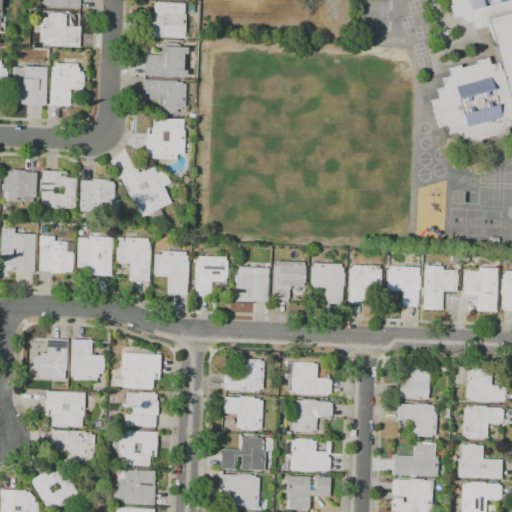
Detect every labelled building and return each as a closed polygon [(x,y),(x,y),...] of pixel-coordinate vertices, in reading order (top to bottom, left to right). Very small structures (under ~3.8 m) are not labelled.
[(53,8),(53,7),(46,6),(47,4),(43,4),(43,0),(83,0),(83,9),(53,8)] [(511,0),(449,0),(451,4),(447,5),(451,18),(459,16),(461,23),(470,21),(473,30),(489,25),(502,70),(499,71),(497,63),(488,65),(486,57),(475,60),(476,63),(459,68),(458,64),(446,68),(449,75),(440,78),(442,86),(434,88),(437,97),(431,99),(433,107),(429,108),(432,119),(436,118),(438,127),(444,125),(447,133),(454,131),(457,140),(465,137),(468,145),(479,141),(478,139),(494,135),(495,139),(509,135),(507,128),(511,126),(511,0)] [(148,36),(149,11),(156,11),(156,2),(157,2),(157,1),(187,2),(186,13),(187,13),(186,37),(148,36)] [(345,4),(344,20),(343,20),(343,35),(330,35),(329,38),(320,37),(321,25),(320,25),(320,18),(319,18),(320,3),(345,4)] [(41,44),(42,20),(45,20),(45,18),(49,18),(49,15),(52,15),(53,14),(64,14),(64,15),(68,15),(67,27),(82,28),(81,48),(50,47),(50,46),(44,46),(44,44),(41,44)] [(145,75),(146,54),(163,55),(163,43),(167,43),(167,42),(178,43),(178,44),(181,44),(181,45),(189,46),(188,76),(145,75)] [(0,61),(2,62),(2,66),(3,66),(3,70),(7,70),(7,73),(8,73),(7,87),(0,87),(0,61)] [(51,106),(53,73),(54,74),(54,68),(56,68),(56,64),(79,65),(79,69),(80,69),(80,73),(84,73),(84,76),(85,76),(85,87),(84,87),(84,90),(72,90),(72,107),(51,106)] [(49,68),(47,106),(19,105),(19,103),(15,102),(15,94),(13,94),(14,68),(25,68),(25,67),(49,68)] [(161,114),(161,102),(144,101),(145,80),(178,82),(178,83),(184,83),(184,85),(187,85),(186,109),(182,109),(182,110),(179,110),(179,114),(176,114),(176,115),(161,114)] [(149,158),(150,127),(156,127),(156,118),(187,119),(186,129),(188,129),(187,154),(180,153),(180,159),(149,158)] [(122,177),(144,166),(147,172),(155,168),(155,169),(156,168),(159,173),(163,172),(169,176),(173,183),(166,187),(174,203),(162,209),(166,217),(156,222),(152,214),(142,219),(122,177)] [(38,174),(37,199),(35,199),(35,203),(5,202),(5,191),(4,191),(5,175),(9,175),(9,171),(27,172),(27,173),(38,174)] [(42,210),(43,172),(68,173),(68,179),(77,179),(77,180),(78,180),(76,210),(61,209),(61,211),(42,210)] [(81,212),(83,182),(94,182),(94,180),(108,181),(108,183),(115,183),(115,184),(116,185),(115,205),(121,205),(120,214),(81,212)] [(35,274),(11,272),(12,267),(2,266),(2,265),(1,265),(2,229),(16,229),(16,235),(37,236),(35,274)] [(40,272),(42,247),(40,247),(41,237),(56,237),(55,242),(76,243),(76,254),(74,254),(74,255),(75,255),(74,271),(73,271),(73,273),(40,272)] [(78,268),(79,239),(90,239),(90,238),(114,238),(112,277),(89,276),(90,270),(79,269),(79,268),(78,268)] [(118,260),(119,239),(149,240),(149,244),(151,244),(150,250),(152,250),(150,282),(131,282),(131,265),(119,264),(119,260),(118,260)] [(156,277),(157,255),(164,256),(164,252),(189,253),(188,262),(190,262),(188,296),(168,295),(169,278),(156,277)] [(196,297),(197,279),(196,279),(196,266),(197,266),(197,261),(199,261),(199,258),(227,259),(227,262),(229,262),(228,279),(226,279),(226,283),(212,282),(212,297),(196,297)] [(274,302),(275,285),(274,284),(274,272),(276,273),(276,262),(306,263),(306,267),(307,267),(306,284),(305,284),(305,288),(291,287),(290,300),(289,300),(289,303),(274,302)] [(313,285),(314,268),(315,268),(315,264),(343,265),(343,269),(345,269),(345,274),(346,274),(345,288),(344,288),(343,302),(342,302),(342,304),(329,304),(330,302),(328,302),(328,289),(315,288),(315,285),(313,285)] [(350,305),(351,288),(349,288),(350,274),(351,275),(352,269),(354,269),(354,266),(381,267),(381,270),(383,270),(382,287),(381,287),(380,291),(366,291),(366,306),(350,305)] [(388,291),(389,271),(391,271),(391,267),(420,268),(420,277),(421,277),(421,290),(420,290),(419,305),(418,305),(417,308),(405,307),(405,305),(403,305),(404,292),(388,291)] [(424,311),(426,267),(444,268),(444,271),(458,272),(458,277),(459,277),(459,286),(457,286),(457,292),(444,292),(443,311),(424,311)] [(251,302),(251,290),(238,290),(238,288),(236,288),(236,277),(238,277),(238,275),(240,275),(240,268),(270,269),(269,302),(251,302)] [(465,295),(466,285),(465,284),(465,278),(466,278),(466,272),(480,272),(480,269),(499,270),(497,313),(478,312),(479,296),(465,295)] [(500,308),(500,293),(499,293),(499,279),(501,279),(501,274),(503,274),(503,270),(511,270),(511,310),(501,310),(501,308),(500,308)] [(64,381),(41,380),(41,376),(39,376),(40,372),(36,372),(36,369),(35,369),(35,365),(44,365),(45,339),(69,340),(67,377),(65,377),(64,381)] [(72,372),(73,340),(94,341),(93,356),(105,357),(105,360),(106,360),(105,371),(104,371),(104,375),(100,375),(100,379),(98,379),(98,382),(75,381),(75,378),(73,377),(73,372),(72,372)] [(113,387),(113,379),(124,380),(124,378),(123,378),(124,354),(162,356),(161,380),(154,380),(154,390),(124,389),(124,388),(113,387)] [(264,391),(260,391),(260,392),(255,392),(255,394),(241,393),(241,392),(227,391),(227,388),(224,388),(225,376),(240,377),(240,360),(262,361),(261,362),(265,362),(264,391)] [(293,392),(294,364),(297,364),(297,363),(315,363),(315,365),(318,365),(318,379),(331,380),(331,381),(333,381),(332,394),(330,394),(330,396),(315,395),(315,396),(301,396),(301,395),(296,394),(296,393),(293,392)] [(429,400),(397,399),(398,380),(409,381),(409,367),(411,367),(411,366),(420,366),(420,367),(428,368),(428,370),(431,370),(429,400)] [(468,399),(468,386),(463,385),(464,370),(493,371),(492,387),(504,387),(504,388),(507,389),(507,401),(504,401),(504,403),(489,402),(489,403),(476,403),(476,401),(471,401),(471,399),(468,399)] [(47,417),(48,392),(86,394),(85,418),(84,418),(83,429),(53,427),(54,426),(53,426),(53,417),(47,417)] [(127,428),(128,393),(158,394),(158,403),(159,403),(159,416),(157,416),(157,428),(132,427),(132,428),(127,428)] [(238,415),(225,414),(225,412),(223,412),(224,400),(225,400),(226,398),(240,399),(240,398),(255,398),(255,399),(263,400),(262,430),(258,430),(257,431),(240,431),(240,429),(237,429),(238,415)] [(293,431),(294,403),(298,404),(298,401),(303,402),(303,400),(317,401),(316,402),(331,403),(331,404),(334,404),(333,417),(331,417),(331,418),(318,418),(317,432),(314,432),(314,434),(296,433),(297,431),(293,431)] [(412,436),(412,421),(401,421),(401,419),(399,419),(399,407),(401,407),(401,405),(416,406),(416,405),(430,405),(430,406),(435,406),(435,408),(438,408),(437,437),(434,436),(433,438),(416,438),(416,436),(412,436)] [(464,438),(465,410),(469,410),(469,408),(474,408),(474,407),(488,407),(488,408),(503,409),(503,411),(505,411),(504,424),(502,424),(502,425),(489,425),(489,439),(485,439),(485,440),(468,440),(468,438),(464,438)] [(53,445),(53,431),(87,433),(87,434),(92,434),(92,436),(96,436),(95,460),(91,460),(91,462),(87,461),(88,465),(74,464),(53,445)] [(158,433),(157,455),(153,455),(152,466),(150,466),(150,467),(121,466),(121,455),(120,455),(120,436),(124,436),(124,431),(158,433)] [(222,469),(223,449),(242,450),(243,437),(251,437),(251,436),(259,436),(258,437),(263,438),(263,452),(266,452),(265,470),(242,469),(243,456),(238,456),(237,469),(222,469)] [(292,471),(293,441),(297,441),(297,440),(314,441),(314,442),(317,442),(317,445),(328,445),(328,442),(332,442),(332,456),(329,456),(329,458),(332,458),(331,471),(329,471),(329,473),(314,472),(314,473),(300,473),(300,471),(292,471)] [(395,475),(396,455),(415,456),(416,443),(424,443),(424,442),(432,442),(432,443),(437,444),(436,458),(439,458),(439,477),(395,475)] [(459,478),(460,460),(463,460),(464,446),(469,446),(469,445),(477,445),(477,446),(485,446),(484,460),(504,461),(503,480),(459,478)] [(49,511),(32,482),(62,465),(81,495),(72,501),(72,502),(54,511),(49,511)] [(117,503),(117,501),(115,501),(116,480),(118,480),(119,471),(138,472),(138,471),(156,472),(156,485),(142,484),(142,486),(156,487),(156,506),(124,505),(125,503),(117,503)] [(259,507),(256,507),(256,509),(238,508),(239,505),(235,505),(236,492),(223,492),(223,490),(220,490),(221,477),(223,477),(223,475),(238,476),(238,475),(252,475),(252,477),(257,477),(257,479),(260,479),(259,507)] [(290,509),(291,495),(287,495),(288,477),(332,478),(331,498),(311,497),(311,510),(303,510),(303,511),(295,511),(295,510),(290,509)] [(425,481),(425,482),(435,483),(435,491),(433,491),(432,511),(393,511),(394,482),(396,482),(396,481),(411,481),(411,480),(425,481)] [(463,511),(464,486),(467,486),(467,484),(473,484),(473,483),(486,483),(486,484),(501,485),(501,487),(503,487),(503,500),(500,500),(500,501),(488,501),(487,511),(463,511)] [(0,511),(2,491),(27,492),(27,493),(30,493),(36,500),(36,504),(39,504),(38,508),(40,509),(40,511),(0,511)]
